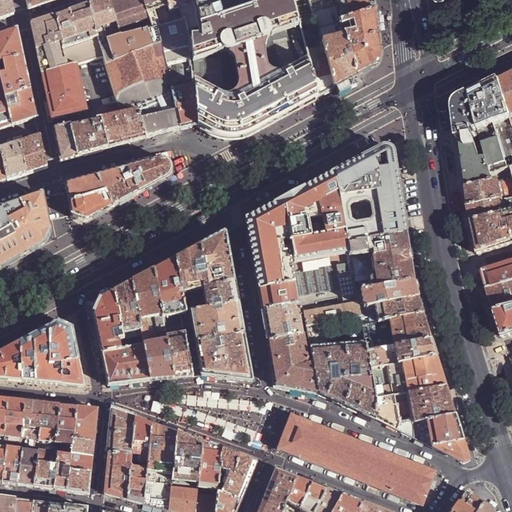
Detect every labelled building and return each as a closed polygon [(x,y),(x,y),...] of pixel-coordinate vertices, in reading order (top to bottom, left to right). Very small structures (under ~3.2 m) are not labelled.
[(10,0),(0,0),(0,19),(1,19),(14,14),(12,5),(10,0)] [(25,0),(28,8),(29,9),(56,0),(25,0)] [(102,0),(100,1),(89,5),(98,38),(103,58),(116,102),(138,111),(140,119),(146,139),(149,138),(166,134),(180,130),(172,91),(157,27),(152,29),(147,30),(120,37),(120,36),(118,30),(108,0),(102,0)] [(108,0),(118,30),(149,19),(147,13),(142,0),(108,0)] [(167,6),(165,0),(142,0),(147,13),(153,11),(167,6)] [(178,9),(192,5),(190,0),(165,0),(167,6),(169,12),(178,9)] [(190,0),(192,5),(196,16),(198,28),(200,37),(195,37),(188,39),(191,80),(192,86),(195,126),(196,126),(215,136),(224,138),(233,139),(242,137),(251,134),(299,108),(317,98),(306,53),(300,29),(293,1),(296,0),(275,0),(222,18),(216,0),(190,0)] [(216,0),(222,18),(275,0),(216,0)] [(314,15),(335,8),(339,23),(345,21),(338,0),(328,0),(310,6),(314,15)] [(338,0),(345,21),(375,10),(373,0),(338,0)] [(293,1),(300,29),(317,24),(314,15),(310,6),(293,1)] [(63,50),(83,43),(98,38),(89,5),(69,11),(55,16),(61,44),(63,50)] [(192,5),(178,9),(182,19),(184,19),(188,39),(195,37),(193,30),(198,28),(196,16),(192,5)] [(167,6),(153,11),(159,27),(173,22),(169,12),(167,6)] [(334,26),(339,23),(335,8),(314,15),(317,24),(318,27),(319,31),(334,26)] [(182,19),(178,9),(169,12),(173,22),(182,19)] [(345,21),(339,23),(340,27),(342,33),(344,37),(355,78),(377,66),(379,63),(381,58),(378,34),(375,10),(345,21)] [(159,27),(153,11),(147,13),(149,19),(152,29),(157,27),(159,27)] [(39,63),(42,74),(66,68),(65,61),(59,62),(56,46),(61,44),(55,16),(49,18),(32,24),(31,25),(35,41),(39,63)] [(149,19),(118,30),(120,36),(120,37),(147,30),(152,29),(149,19)] [(172,91),(192,86),(191,80),(188,39),(184,19),(182,19),(173,22),(159,27),(157,27),(172,91)] [(339,23),(334,26),(338,39),(344,37),(342,33),(340,27),(339,23)] [(317,24),(300,29),(306,53),(323,49),(322,44),(319,31),(318,27),(317,24)] [(334,26),(319,31),(322,44),(338,39),(334,26)] [(0,35),(0,129),(2,129),(12,126),(5,99),(30,90),(25,69),(17,29),(6,33),(0,35)] [(323,49),(333,90),(346,83),(355,78),(344,37),(338,39),(322,44),(323,49)] [(103,58),(98,38),(83,43),(86,52),(65,59),(65,61),(66,68),(76,65),(103,58)] [(83,43),(63,50),(65,59),(86,52),(83,43)] [(61,44),(56,46),(59,62),(65,61),(65,59),(63,50),(61,44)] [(306,53),(317,98),(327,93),(333,90),(323,49),(306,53)] [(85,111),(76,65),(66,68),(42,74),(45,91),(50,112),(52,119),(85,111)] [(511,116),(511,76),(508,78),(500,82),(510,118),(511,116)] [(485,90),(495,126),(511,121),(510,118),(500,82),(492,86),(485,90)] [(172,91),(180,130),(189,128),(195,126),(192,86),(172,91)] [(30,90),(5,99),(12,126),(36,118),(32,102),(30,90)] [(477,94),(470,97),(478,132),(495,126),(485,90),(477,94)] [(470,97),(461,102),(458,104),(456,108),(455,113),(459,140),(472,134),(476,133),(478,132),(470,97)] [(101,119),(102,120),(138,111),(116,102),(102,105),(100,107),(99,109),(101,118),(101,119)] [(138,111),(102,120),(102,121),(108,149),(127,144),(137,141),(146,139),(140,119),(138,111)] [(69,127),(70,129),(102,121),(102,120),(101,119),(101,118),(94,119),(94,118),(91,118),(81,120),(80,120),(78,122),(78,123),(77,124),(69,126),(69,127)] [(105,150),(108,149),(102,121),(70,129),(77,157),(105,150)] [(511,124),(511,121),(495,126),(507,170),(510,168),(511,167),(511,124)] [(495,126),(478,132),(485,158),(490,175),(507,170),(495,126)] [(69,160),(77,157),(70,129),(69,127),(54,130),(57,144),(61,162),(69,160)] [(472,134),(459,140),(461,155),(464,177),(465,181),(490,175),(485,158),(480,159),(474,140),(472,134)] [(26,141),(18,143),(25,174),(33,171),(46,166),(44,155),(40,136),(26,141)] [(8,147),(0,149),(0,154),(6,180),(13,178),(25,174),(18,143),(8,147)] [(388,150),(385,149),(381,149),(369,156),(339,172),(333,175),(334,177),(347,245),(405,235),(398,194),(392,154),(391,152),(388,150)] [(160,161),(126,170),(138,194),(150,188),(155,186),(165,180),(166,180),(169,176),(169,175),(170,170),(169,167),(165,162),(162,161),(160,161)] [(490,175),(493,182),(497,181),(511,177),(511,174),(510,168),(507,170),(490,175)] [(97,178),(105,195),(112,208),(118,205),(132,198),(138,194),(126,170),(97,178)] [(299,174),(290,179),(292,183),(301,178),(299,174)] [(344,255),(348,254),(347,245),(334,177),(333,175),(306,189),(283,202),(284,203),(291,244),(294,264),(344,255)] [(490,175),(465,181),(465,189),(493,182),(490,175)] [(511,198),(511,177),(497,181),(503,200),(511,198)] [(105,195),(97,178),(78,183),(66,186),(70,204),(105,195)] [(503,200),(497,181),(493,182),(465,189),(467,199),(468,209),(503,200)] [(256,197),(255,201),(257,205),(270,198),(268,194),(264,193),(256,197)] [(42,195),(0,208),(0,210),(25,256),(44,245),(47,238),(50,231),(42,195)] [(100,215),(112,208),(105,195),(70,204),(72,216),(86,223),(100,215)] [(511,198),(503,200),(505,215),(511,213),(511,198)] [(505,215),(503,200),(468,209),(472,224),(505,215)] [(249,245),(253,266),(278,262),(279,267),(290,265),(289,256),(286,256),(283,254),(282,246),(291,244),(284,203),(283,202),(267,210),(245,222),(249,245)] [(0,268),(2,268),(8,264),(25,256),(0,210),(0,268)] [(487,253),(511,244),(511,235),(505,215),(472,224),(474,236),(478,256),(487,253)] [(352,273),(356,293),(360,292),(412,282),(408,256),(405,235),(347,245),(348,254),(352,273)] [(219,236),(199,246),(208,288),(234,284),(231,270),(225,236),(219,236)] [(291,244),(282,246),(283,254),(286,256),(289,256),(290,265),(294,264),(291,244)] [(184,254),(175,259),(181,294),(202,290),(208,289),(208,288),(199,246),(184,254)] [(304,313),(316,311),(311,286),(315,280),(348,274),(344,255),(294,264),(298,283),(302,305),(304,313)] [(162,266),(152,271),(161,318),(180,315),(185,314),(181,294),(175,259),(162,266)] [(253,266),(258,291),(293,284),(290,265),(279,267),(278,262),(253,266)] [(485,280),(487,291),(511,282),(511,264),(483,274),(485,280)] [(144,275),(130,283),(138,322),(145,321),(153,319),(161,318),(152,271),(144,275)] [(348,274),(315,280),(311,286),(316,311),(358,304),(356,293),(352,273),(348,274)] [(415,289),(412,282),(360,292),(364,309),(374,307),(418,298),(415,289)] [(511,308),(511,282),(487,291),(491,302),(495,314),(511,308)] [(120,288),(113,292),(121,335),(140,331),(139,330),(138,322),(130,283),(120,288)] [(293,284),(297,306),(302,305),(298,283),(293,284)] [(236,297),(234,284),(208,288),(208,289),(202,290),(205,310),(237,304),(236,297)] [(260,303),(262,312),(297,306),(293,284),(258,291),(260,303)] [(202,290),(181,294),(185,314),(190,313),(205,310),(202,290)] [(113,292),(99,300),(96,307),(93,314),(98,337),(102,355),(119,351),(118,342),(122,341),(121,335),(113,292)] [(360,292),(356,293),(358,304),(359,309),(364,309),(360,292)] [(418,298),(374,307),(377,323),(423,315),(420,304),(418,298)] [(240,318),(237,304),(205,310),(190,313),(195,343),(243,335),(240,318)] [(316,311),(304,313),(306,328),(326,324),(350,320),(360,318),(359,309),(358,304),(316,311)] [(297,306),(303,336),(307,335),(306,328),(304,313),(302,305),(297,306)] [(262,312),(268,342),(303,336),(297,306),(262,312)] [(362,326),(377,323),(374,307),(364,309),(359,309),(360,318),(362,326)] [(511,308),(495,314),(499,326),(503,338),(511,335),(511,308)] [(180,315),(161,318),(163,325),(164,332),(183,328),(180,315)] [(395,347),(431,340),(427,326),(423,315),(377,323),(362,326),(364,340),(392,335),(395,347)] [(161,318),(153,319),(155,326),(163,325),(161,318)] [(360,318),(350,320),(352,328),(362,326),(360,318)] [(155,326),(153,319),(145,321),(147,328),(150,345),(166,341),(165,338),(164,333),(157,335),(155,326)] [(145,321),(138,322),(139,330),(147,328),(145,321)] [(60,364),(77,361),(73,342),(70,329),(64,326),(57,322),(47,327),(49,365),(60,364)] [(365,345),(328,348),(326,324),(306,328),(307,335),(313,363),(319,395),(349,409),(375,420),(376,400),(371,369),(370,370),(367,353),(365,345)] [(163,325),(155,326),(157,335),(164,333),(164,332),(163,325)] [(47,327),(33,335),(35,383),(49,385),(61,386),(60,364),(49,365),(47,327)] [(143,346),(150,345),(147,328),(139,330),(140,331),(141,337),(143,346)] [(183,379),(193,378),(184,334),(183,328),(164,332),(164,333),(165,338),(166,341),(173,380),(183,379)] [(140,331),(121,335),(122,341),(123,341),(141,337),(140,331)] [(33,335),(19,343),(21,382),(35,383),(33,335)] [(195,343),(202,377),(252,383),(247,357),(243,335),(195,343)] [(307,335),(303,336),(308,364),(313,363),(307,335)] [(392,335),(364,340),(365,345),(367,353),(383,349),(395,347),(392,335)] [(299,391),(319,395),(313,363),(308,364),(303,336),(268,342),(272,366),(276,387),(299,391)] [(141,337),(123,341),(124,350),(143,346),(141,337)] [(431,340),(395,347),(396,354),(398,364),(402,364),(436,357),(433,347),(431,340)] [(158,381),(173,380),(166,341),(150,345),(143,346),(150,382),(158,381)] [(3,351),(0,352),(0,379),(21,382),(19,343),(3,351)] [(130,384),(150,382),(143,346),(124,350),(119,351),(102,355),(108,386),(130,384)] [(385,356),(396,354),(395,347),(383,349),(385,356)] [(383,349),(367,353),(370,370),(371,369),(387,366),(385,356),(383,349)] [(396,354),(385,356),(387,366),(398,364),(396,354)] [(409,394),(446,387),(441,371),(436,357),(402,364),(408,394),(409,394)] [(77,361),(60,364),(61,386),(83,388),(80,372),(77,361)] [(398,364),(387,366),(393,397),(394,397),(408,394),(402,364),(398,364)] [(387,366),(371,369),(376,400),(393,397),(387,366)] [(446,387),(409,394),(413,414),(414,418),(415,423),(419,422),(427,421),(455,416),(450,401),(446,387)] [(413,414),(409,394),(408,394),(394,397),(398,417),(413,414)] [(378,422),(397,431),(400,426),(399,422),(398,417),(394,397),(393,397),(376,400),(375,420),(378,422)] [(15,401),(8,401),(3,436),(20,439),(24,402),(15,401)] [(31,403),(24,402),(20,439),(37,441),(42,404),(31,403)] [(49,405),(42,404),(37,441),(56,443),(56,442),(55,442),(59,406),(49,405)] [(66,407),(59,406),(55,442),(56,442),(72,444),(73,439),(76,408),(66,407)] [(87,409),(76,408),(73,439),(94,442),(95,431),(97,410),(87,409)] [(108,454),(131,456),(131,455),(135,420),(112,412),(108,454)] [(284,433),(277,450),(288,455),(299,459),(421,507),(426,495),(429,488),(431,482),(434,475),(434,473),(355,441),(312,425),(302,421),(291,416),(284,433)] [(429,433),(425,434),(426,441),(431,440),(432,447),(463,441),(459,427),(455,416),(427,421),(419,422),(415,423),(413,423),(413,430),(424,429),(428,428),(429,433)] [(407,436),(413,439),(413,430),(413,423),(415,423),(414,418),(407,419),(407,420),(399,422),(400,426),(397,431),(407,436)] [(142,423),(135,420),(131,455),(138,456),(148,457),(151,426),(142,423)] [(146,470),(147,472),(172,475),(176,435),(151,426),(148,457),(147,459),(147,463),(146,470)] [(424,429),(413,430),(413,439),(422,443),(432,448),(432,447),(431,440),(426,441),(425,434),(424,429)] [(201,444),(176,435),(172,475),(172,481),(197,484),(201,444)] [(93,448),(94,442),(73,439),(72,444),(71,450),(71,455),(92,458),(93,448)] [(56,443),(37,441),(37,446),(39,446),(38,452),(38,453),(46,453),(46,454),(57,455),(57,454),(57,448),(56,443)] [(463,464),(470,461),(466,448),(463,441),(432,447),(432,448),(463,464)] [(221,451),(201,444),(197,484),(197,489),(217,491),(219,471),(221,451)] [(11,484),(17,485),(22,450),(6,448),(1,483),(11,484)] [(26,486),(33,487),(38,453),(38,452),(22,450),(17,485),(26,486)] [(256,463),(221,451),(219,471),(227,474),(219,495),(240,503),(249,480),(256,463)] [(45,489),(54,490),(56,466),(44,464),(46,454),(46,453),(38,453),(33,487),(45,489)] [(57,455),(46,454),(44,464),(56,466),(57,455)] [(91,464),(92,458),(71,455),(70,456),(57,454),(57,455),(56,466),(68,468),(68,470),(91,473),(91,464)] [(106,475),(104,495),(113,497),(127,501),(130,468),(130,461),(131,456),(108,454),(106,475)] [(138,462),(130,461),(130,468),(146,470),(147,463),(144,463),(138,462)] [(56,466),(54,490),(64,491),(88,494),(89,483),(91,473),(68,470),(68,468),(56,466)] [(137,503),(143,505),(145,483),(147,472),(146,470),(130,468),(127,501),(137,503)] [(267,489),(261,504),(278,510),(279,506),(284,508),(286,504),(296,479),(275,470),(267,489)] [(172,475),(147,472),(145,483),(171,486),(171,484),(172,481),(172,475)] [(296,479),(286,504),(290,506),(298,511),(311,484),(303,481),(296,479)] [(197,484),(172,481),(171,484),(171,486),(171,489),(196,491),(197,489),(197,484)] [(145,483),(143,505),(155,508),(168,511),(171,489),(171,486),(145,483)] [(298,511),(299,511),(314,511),(326,490),(317,487),(311,484),(298,511)] [(169,511),(193,511),(196,497),(196,491),(171,489),(168,511),(169,511)] [(217,491),(197,489),(196,491),(196,497),(216,499),(217,494),(217,491)] [(332,493),(326,490),(314,511),(332,511),(341,496),(332,493)] [(465,492),(458,503),(472,511),(477,511),(483,503),(480,502),(465,492)] [(214,511),(236,511),(240,503),(219,495),(217,494),(216,499),(214,511)] [(357,511),(362,505),(350,500),(341,496),(332,511),(357,511)] [(214,511),(216,499),(196,497),(193,511),(214,511)] [(10,500),(4,499),(0,509),(0,511),(15,511),(17,500),(10,500)] [(23,501),(17,500),(15,511),(32,511),(33,502),(23,501)] [(40,503),(33,502),(32,511),(48,511),(49,504),(40,503)] [(454,509),(451,511),(472,511),(458,503),(454,509)] [(493,511),(489,507),(485,505),(483,503),(477,511),(493,511)]
